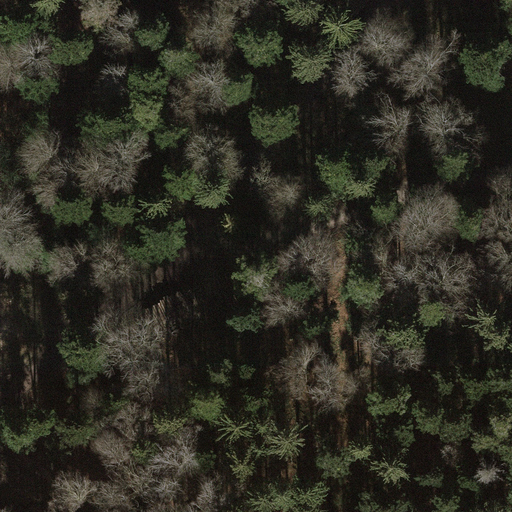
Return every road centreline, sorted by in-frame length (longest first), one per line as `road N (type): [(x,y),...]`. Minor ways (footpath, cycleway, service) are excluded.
road 1 (track): [(0,392),(154,275),(384,0)]
road 2 (track): [(154,275),(475,171),(511,170)]
